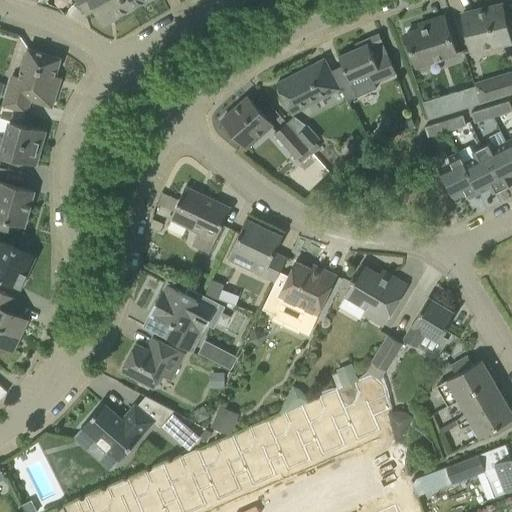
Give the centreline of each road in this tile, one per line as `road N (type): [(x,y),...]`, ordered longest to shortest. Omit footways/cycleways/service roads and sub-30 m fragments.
road 1 (residential): [(112,64),(71,138),(66,314),(40,400)]
road 2 (residential): [(40,400),(105,319),(143,193),(177,123)]
road 3 (residential): [(446,246),(307,223),(177,123)]
road 4 (residential): [(177,123),(207,89),(344,14),(386,0)]
road 5 (residential): [(222,0),(161,26),(112,64)]
road 6 (residential): [(112,64),(0,12)]
road 7 (residential): [(511,349),(446,246)]
